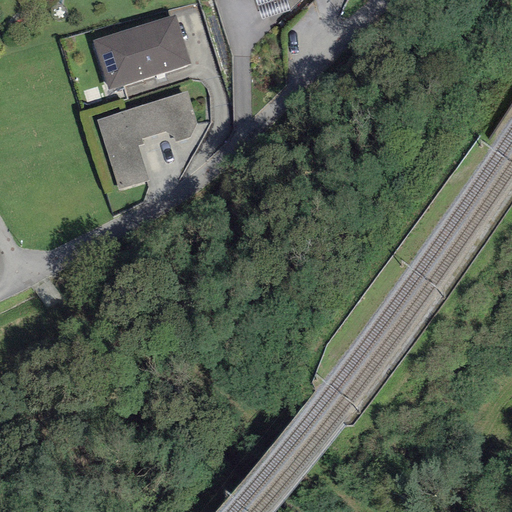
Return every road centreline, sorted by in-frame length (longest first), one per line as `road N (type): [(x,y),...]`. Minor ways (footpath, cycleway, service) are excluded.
road 1 (residential): [(0,237),(22,277),(178,195),(243,139)]
road 2 (residential): [(243,139),(334,42)]
